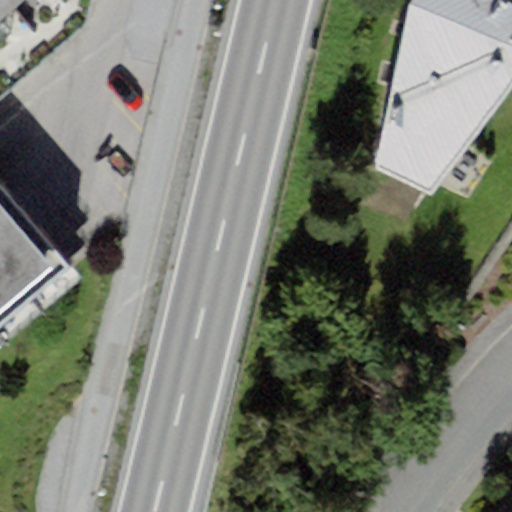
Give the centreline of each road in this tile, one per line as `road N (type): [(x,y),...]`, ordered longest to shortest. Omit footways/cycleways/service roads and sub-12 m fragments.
road 1 (primary): [(274,0),(153,511)]
road 2 (residential): [(394,511),(511,367)]
